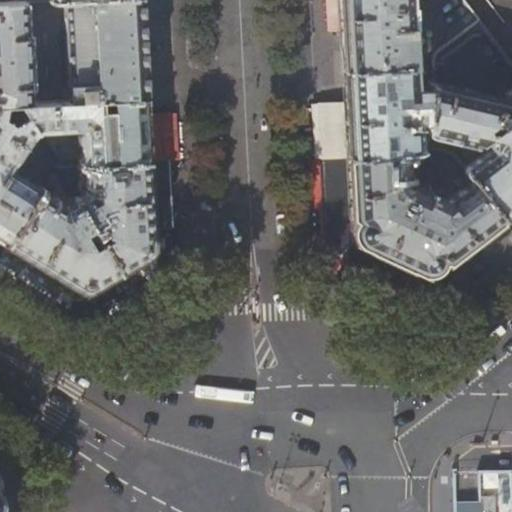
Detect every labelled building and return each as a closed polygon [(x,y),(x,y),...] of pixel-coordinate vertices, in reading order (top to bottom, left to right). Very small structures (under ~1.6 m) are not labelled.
[(139,0),(63,0),(68,100),(144,97),(141,44),(139,0)] [(415,67),(411,0),(338,0),(340,24),(343,71),(415,67)] [(0,103),(2,104),(18,103),(28,102),(27,85),(30,85),(28,33),(24,33),(22,2),(0,3),(0,103)] [(416,84),(415,67),(343,71),(344,102),(345,112),(347,157),(406,154),(410,154),(412,153),(414,152),(415,150),(422,141),(423,140),(425,138),(428,136),(431,136),(429,134),(428,133),(427,132),(427,131),(426,130),(426,128),(425,126),(424,108),(430,84),(431,83),(416,84)] [(511,95),(506,101),(431,83),(430,84),(424,108),(425,126),(426,128),(426,130),(427,131),(427,132),(428,133),(429,134),(431,136),(445,139),(467,145),(466,151),(467,165),(502,220),(511,212),(511,95)] [(144,97),(68,100),(28,102),(18,103),(25,116),(34,131),(80,128),(82,163),(147,161),(146,135),(145,125),(144,97)] [(345,112),(344,102),(327,103),(330,158),(331,158),(347,157),(345,112)] [(11,123),(5,120),(0,128),(0,242),(4,244),(39,189),(39,188),(9,170),(34,131),(25,116),(11,123)] [(146,135),(147,161),(164,160),(162,134),(146,135)] [(441,151),(445,139),(431,136),(428,136),(425,138),(423,140),(422,141),(415,150),(414,152),(412,153),(410,154),(406,154),(347,157),(349,191),(350,218),(353,217),(355,219),(354,221),(351,225),(351,230),(352,235),(353,238),(356,242),(355,244),(356,244),(393,261),(424,276),(425,274),(429,274),(431,273),(435,272),(437,270),(439,269),(441,265),(443,262),(443,260),(446,263),(470,245),(502,220),(467,165),(465,165),(464,166),(462,168),(462,169),(462,171),(463,173),(453,181),(459,189),(446,200),(407,183),(406,159),(409,157),(413,154),(420,151),(428,150),(433,150),(437,150),(441,151)] [(349,191),(347,157),(331,158),(334,218),(350,218),(349,191)] [(147,161),(82,163),(82,164),(84,192),(74,198),(118,273),(125,269),(147,256),(149,254),(150,253),(151,251),(152,249),(151,229),(147,162),(147,161)] [(147,162),(151,229),(172,228),(169,161),(147,162)] [(63,204),(39,189),(4,244),(46,271),(76,289),(80,291),(83,292),(105,281),(112,277),(118,273),(74,198),(63,204)] [(46,271),(4,244),(0,250),(0,261),(74,307),(91,308),(114,294),(105,281),(83,292),(80,291),(76,289),(46,271)] [(393,261),(356,244),(349,259),(418,291),(424,276),(393,261)] [(178,316),(174,312),(170,308),(152,324),(160,332),(163,333),(166,334),(172,328),(178,323),(178,319),(178,316)]
